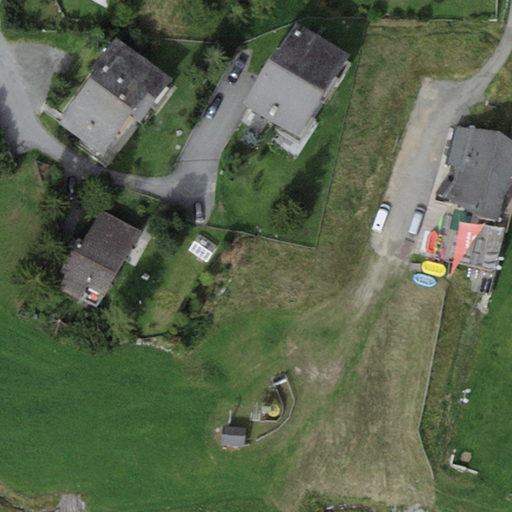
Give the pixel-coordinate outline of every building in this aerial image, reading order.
[(349,55),(295,22),(245,104),(299,137),(349,55)] [(96,70),(59,120),(104,153),(132,116),(141,123),(175,77),(116,34),(92,67),(96,70)] [(511,184),(511,138),(500,131),(455,126),(445,164),(457,167),(453,182),(443,179),(438,196),(478,215),(498,220),(506,193),(511,184)] [(67,276),(60,288),(81,300),(88,287),(105,296),(141,231),(101,209),(84,240),(78,237),(60,272),(67,276)] [(245,428),(223,426),(221,446),(244,447),(245,428)]
